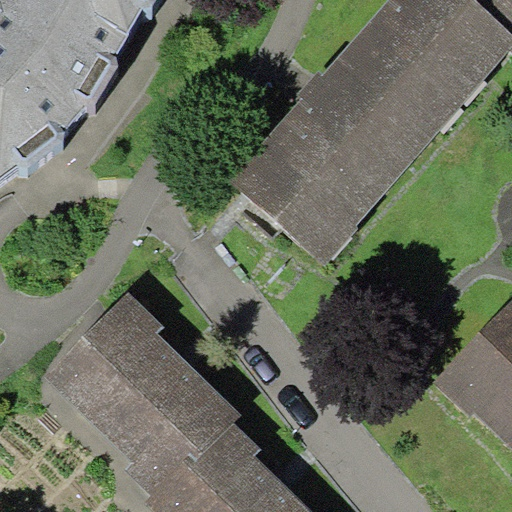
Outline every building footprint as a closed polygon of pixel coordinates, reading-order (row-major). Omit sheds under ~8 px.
[(128,33),(69,0),(0,0),(0,178),(18,166),(27,168),(63,139),(61,129),(86,105),(95,102),(118,65),(115,56),(128,33)] [(69,0),(128,33),(142,6),(153,5),(156,0),(69,0)] [(305,96),(230,178),(325,265),(360,227),(355,222),(511,51),(511,0),(387,0),(325,68),(322,65),(299,90),(305,96)] [(165,326),(129,291),(46,375),(133,460),(126,468),(152,493),(191,453),(198,459),(235,422),(242,414),(158,333),(165,326)] [(511,301),(433,381),(471,418),(476,413),(511,448),(511,301)] [(261,448),(235,422),(198,459),(191,453),(152,493),(145,501),(156,511),(314,511),(255,454),(261,448)]
